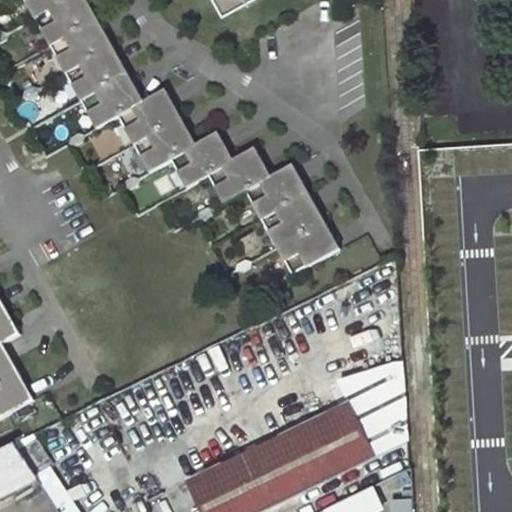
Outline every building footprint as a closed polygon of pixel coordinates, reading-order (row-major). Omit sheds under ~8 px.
[(87,0),(26,0),(37,19),(52,46),(68,74),(83,101),(99,130),(121,117),(145,104),(87,0)] [(137,145),(152,172),(173,161),(198,147),(167,91),(145,104),(121,117),(137,145)] [(198,147),(173,161),(188,188),(211,175),(235,162),(219,135),(198,147)] [(211,175),(227,204),(248,192),(273,178),(257,150),(235,162),(211,175)] [(273,178),(248,192),(264,220),(279,248),(295,275),(341,249),(294,166),(273,178)] [(0,346),(3,344),(21,334),(0,297),(0,346)] [(0,346),(0,420),(35,400),(27,386),(12,360),(3,344),(0,346)] [(351,404),(189,482),(203,511),(264,511),(377,458),(351,404)] [(46,470),(31,447),(16,455),(31,479),(46,470)] [(16,455),(0,463),(0,504),(7,502),(36,487),(31,479),(16,455)] [(450,511),(489,511),(487,464),(448,466),(450,511)] [(391,511),(383,487),(326,508),(328,511),(391,511)]
